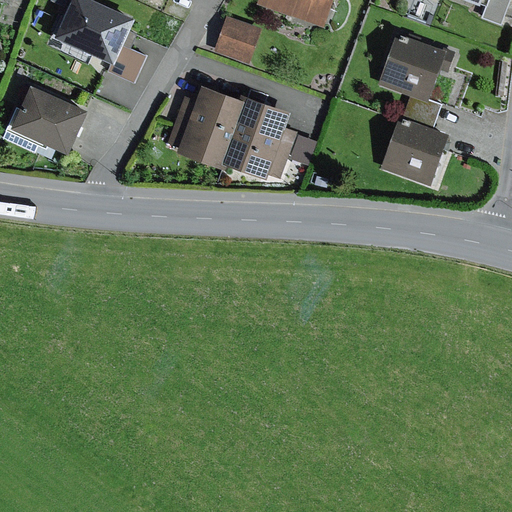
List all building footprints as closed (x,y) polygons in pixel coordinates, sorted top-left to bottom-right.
[(84,0),(71,0),(51,38),(107,69),(131,25),(84,0)] [(333,0),(255,0),(253,7),(321,32),(333,0)] [(455,0),(487,11),(483,22),(501,29),(511,0),(455,0)] [(263,33),(226,19),(212,54),(249,68),(263,33)] [(445,56),(394,36),(375,85),(426,104),(445,56)] [(243,103),(184,79),(170,112),(181,117),(166,152),(213,172),(217,162),(243,103)] [(84,115),(26,88),(6,132),(63,158),(84,115)] [(243,103),(217,162),(277,183),(296,138),(283,132),(288,117),(244,97),(243,103)] [(446,140),(398,122),(380,168),(429,186),(446,140)]
